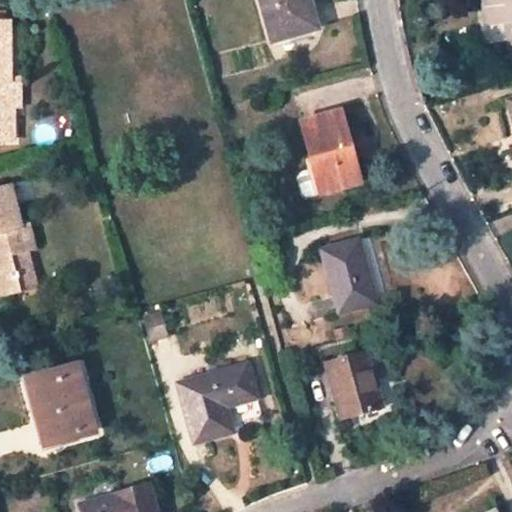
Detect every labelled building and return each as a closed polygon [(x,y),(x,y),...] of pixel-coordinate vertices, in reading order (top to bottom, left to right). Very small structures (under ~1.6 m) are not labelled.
[(259,0),(271,41),(316,28),(308,0),(259,0)] [(511,0),(484,0),(486,8),(492,8),(493,21),(487,22),(482,22),(482,34),(487,39),(490,41),(509,39),(510,56),(511,55),(511,0)] [(0,140),(4,140),(4,106),(13,106),(20,106),(19,78),(10,78),(10,22),(4,22),(0,21),(0,140)] [(4,140),(13,140),(13,106),(4,106),(4,140)] [(301,122),(320,193),(358,183),(340,112),(301,122)] [(8,183),(0,185),(0,297),(21,292),(17,276),(32,272),(26,251),(34,249),(27,222),(19,224),(8,183)] [(324,251),(339,312),(374,302),(358,242),(324,251)] [(21,292),(36,288),(32,272),(17,276),(21,292)] [(142,315),(150,342),(170,337),(161,309),(142,315)] [(326,365),(340,418),(381,407),(366,354),(326,365)] [(179,384),(195,440),(231,430),(225,405),(256,396),(247,364),(179,384)] [(30,381),(46,440),(94,427),(78,367),(30,381)] [(156,511),(149,485),(81,504),(82,511),(156,511)]
